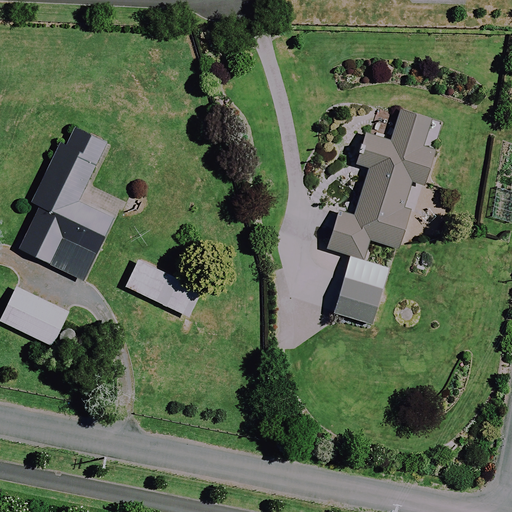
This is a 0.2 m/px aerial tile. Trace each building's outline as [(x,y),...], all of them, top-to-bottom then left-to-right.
[(431,121),(401,111),(393,140),(367,133),(357,166),(370,169),(356,216),(340,211),(329,250),(364,261),(370,241),(399,249),(411,210),(404,208),(412,182),(424,186),(435,150),(423,147),(431,121)] [(108,144),(75,128),(67,145),(62,143),(33,203),(41,207),(21,250),(85,281),(115,219),(79,202),(108,144)] [(203,291),(140,260),(127,287),(190,318),(203,291)] [(382,291),(347,279),(335,314),(371,326),(382,291)] [(70,312),(17,288),(1,322),(54,346),(70,312)]
